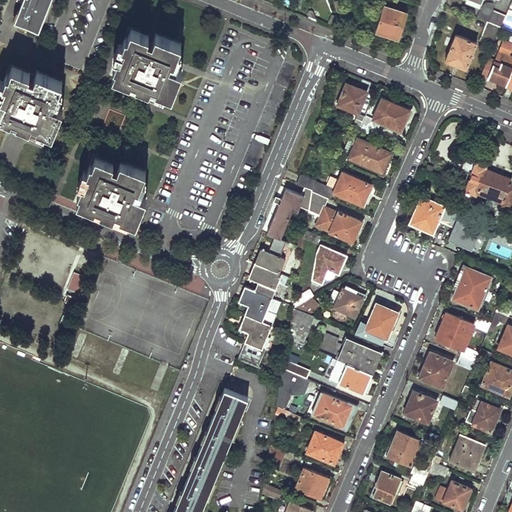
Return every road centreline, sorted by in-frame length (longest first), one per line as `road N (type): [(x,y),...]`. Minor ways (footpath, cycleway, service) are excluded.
road 1 (residential): [(442,92),(383,231),(390,255),(423,278),(428,292),(338,511)]
road 2 (residential): [(325,45),(247,230),(228,257)]
road 3 (residential): [(205,265),(0,189)]
road 4 (residential): [(200,358),(246,373),(261,390),(239,503)]
road 5 (residential): [(200,358),(139,511)]
road 6 (residential): [(213,0),(325,45)]
